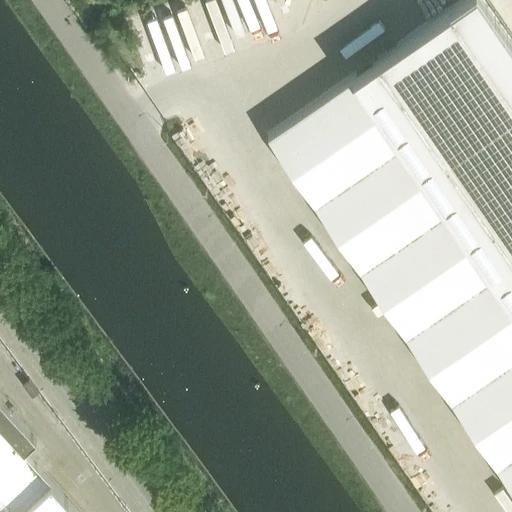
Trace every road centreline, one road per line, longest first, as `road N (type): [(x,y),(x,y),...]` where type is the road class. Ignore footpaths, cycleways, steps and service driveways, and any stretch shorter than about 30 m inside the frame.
road 1 (unclassified): [(393,511),(46,0)]
road 2 (unclassified): [(167,511),(0,289)]
road 3 (unknown): [(343,0),(127,119)]
road 4 (unknown): [(111,511),(0,364)]
road 5 (unknown): [(383,497),(511,400)]
